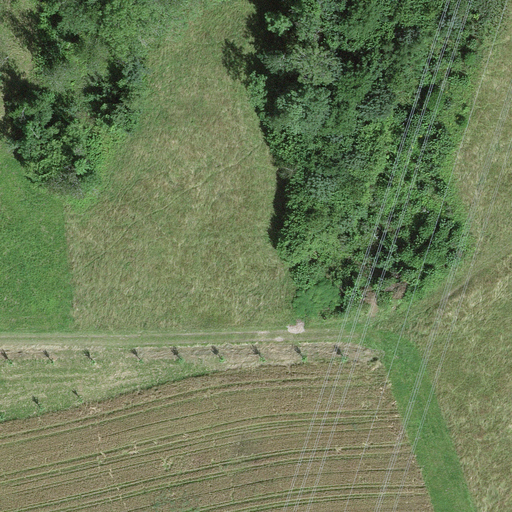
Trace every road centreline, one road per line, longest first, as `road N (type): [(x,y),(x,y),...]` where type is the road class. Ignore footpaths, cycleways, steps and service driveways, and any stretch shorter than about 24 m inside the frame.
road 1 (track): [(0,340),(350,335)]
road 2 (track): [(511,244),(403,318),(350,335)]
